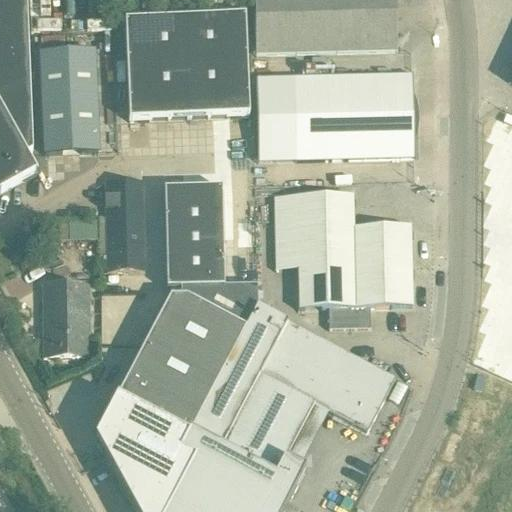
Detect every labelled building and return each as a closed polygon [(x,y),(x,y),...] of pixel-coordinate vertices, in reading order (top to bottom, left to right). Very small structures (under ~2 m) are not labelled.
[(24,0),(0,0),(0,195),(35,176),(25,158),(31,154),(24,0)] [(253,0),(254,13),(255,59),(397,55),(395,0),(253,0)] [(184,23),(188,122),(248,120),(244,20),(184,23)] [(128,124),(149,124),(188,122),(184,23),(124,25),(128,124)] [(44,158),(97,155),(93,54),(40,57),(44,158)] [(412,163),(411,81),(293,82),(294,164),(412,163)] [(220,192),(203,192),(164,193),(166,292),(222,291),(220,192)] [(351,200),(294,201),(296,274),(352,272),(351,233),(352,233),(351,200)] [(69,243),(68,222),(54,222),(54,225),(43,225),(44,261),(54,261),(54,243),(69,243)] [(409,231),(352,233),(351,233),(352,272),(353,274),(403,273),(403,269),(410,269),(409,231)] [(411,311),(410,269),(403,269),(403,273),(353,274),(354,313),(368,312),(411,311)] [(369,333),(368,312),(354,313),(353,274),(352,272),(296,274),(297,315),(327,314),(328,334),(369,333)] [(42,290),(42,363),(88,363),(88,289),(42,290)] [(255,311),(255,290),(234,290),(234,309),(238,311),(255,311)] [(185,302),(170,302),(115,405),(117,406),(101,437),(99,436),(94,445),(131,511),(169,511),(195,464),(180,457),(188,440),(244,334),(185,302)] [(195,464),(169,511),(284,511),(304,475),(284,464),(312,410),(365,438),(393,383),(255,312),(244,334),(188,440),(180,457),(195,464)]
